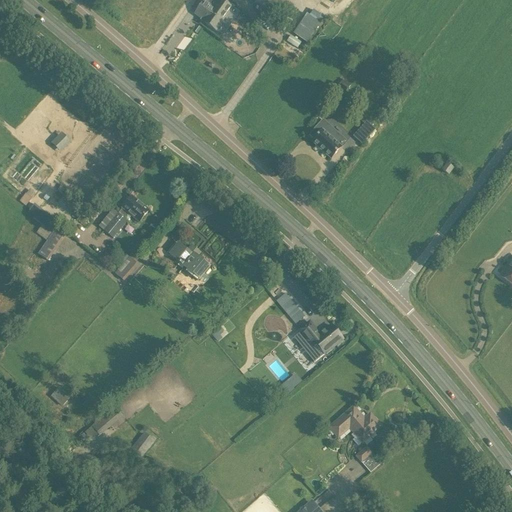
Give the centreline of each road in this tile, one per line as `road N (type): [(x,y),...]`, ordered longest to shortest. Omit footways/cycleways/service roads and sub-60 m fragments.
road 1 (primary): [(511,468),(367,297),(23,0)]
road 2 (unclassified): [(70,0),(394,294)]
road 3 (unclassified): [(394,294),(511,137)]
road 4 (unclassified): [(394,294),(511,438)]
road 5 (unclassified): [(94,511),(0,410)]
